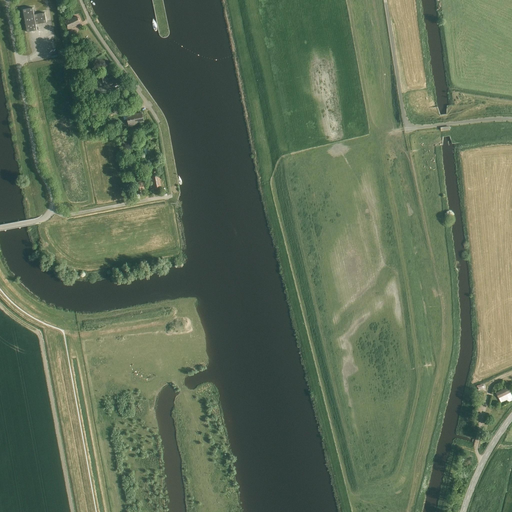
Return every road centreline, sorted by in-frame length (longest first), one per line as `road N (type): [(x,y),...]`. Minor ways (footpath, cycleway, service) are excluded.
road 1 (unclassified): [(51,209),(7,0)]
road 2 (residential): [(80,0),(158,122)]
road 3 (residential): [(51,209),(64,215),(171,196)]
